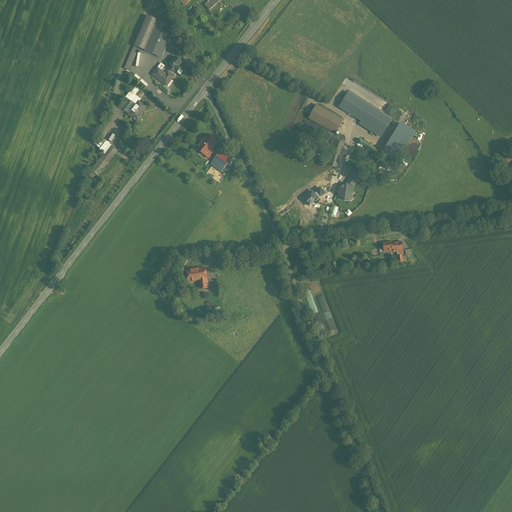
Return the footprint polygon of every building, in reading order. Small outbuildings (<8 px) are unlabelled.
[(207,0),(208,1),(204,5),(209,10),(220,1),(219,0),(207,0)] [(124,69),(129,71),(136,54),(135,53),(137,48),(162,58),(171,36),(162,32),(166,24),(147,16),(124,69)] [(169,68),(176,74),(182,66),(180,64),(183,61),(176,56),(169,64),(171,65),(169,68)] [(167,86),(176,74),(169,68),(165,72),(162,70),(165,66),(161,63),(152,75),(167,86)] [(146,107),(139,102),(141,100),(140,99),(142,97),(137,93),(139,90),(140,89),(136,85),(133,89),(132,89),(125,97),(131,102),(131,101),(132,102),(136,105),(131,111),(130,111),(128,114),(127,114),(137,122),(142,116),(140,115),(146,107)] [(392,119),(349,93),(339,108),(361,121),(382,135),(392,119)] [(131,111),(136,105),(132,102),(124,111),(128,114),(130,111),(131,111)] [(343,121),(316,106),(309,119),(335,134),(343,121)] [(380,138),(382,135),(361,121),(359,125),(380,138)] [(222,139),(211,130),(198,145),(211,155),(217,148),(215,147),(222,139)] [(105,152),(93,170),(101,175),(119,148),(101,136),(95,143),(102,148),(101,150),(105,152)] [(343,144),(334,141),(329,156),(339,159),(343,144)] [(233,156),(223,149),(215,160),(225,167),(233,156)] [(349,180),(355,183),(360,173),(354,170),(349,180)] [(337,193),(345,201),(354,193),(349,187),(346,184),(344,187),(343,186),(340,189),(340,190),(337,193)] [(395,238),(385,239),(386,250),(396,249),(396,251),(407,250),(405,240),(395,241),(395,238)] [(209,264),(188,266),(189,283),(201,282),(201,286),(211,284),(209,264)] [(161,280),(155,287),(160,291),(165,284),(161,280)] [(166,299),(168,296),(161,291),(159,293),(166,299)] [(215,301),(207,301),(208,309),(215,309),(215,313),(222,313),(221,307),(215,308),(215,301)]
